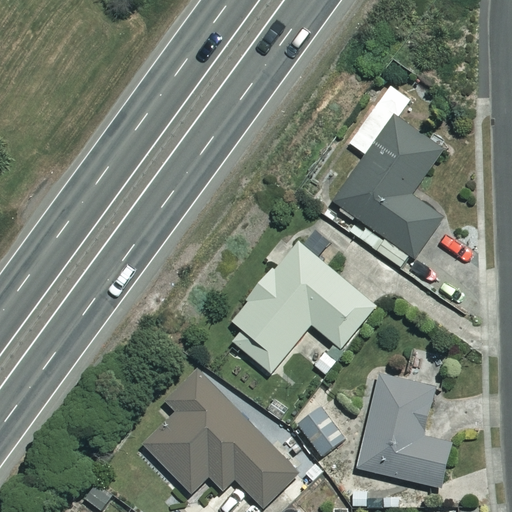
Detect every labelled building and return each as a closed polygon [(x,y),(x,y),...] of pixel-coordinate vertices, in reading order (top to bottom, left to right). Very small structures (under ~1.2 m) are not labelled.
[(417,103),(396,88),(355,147),(372,158),(340,204),(420,261),(448,221),(415,198),(447,152),(404,122),(417,103)] [(382,309),(300,245),(238,324),(249,333),(238,346),(277,376),(316,327),(348,352),(382,309)] [(302,476),(203,374),(172,404),(183,415),(149,447),(196,496),(215,478),(229,492),(241,481),(268,509),(302,476)] [(441,392),(385,379),(364,471),(447,491),(457,447),(429,441),(441,392)] [(349,437),(323,408),(297,431),(323,460),(349,437)]
